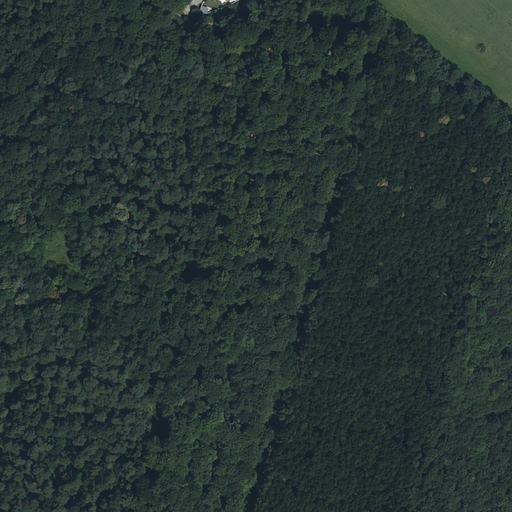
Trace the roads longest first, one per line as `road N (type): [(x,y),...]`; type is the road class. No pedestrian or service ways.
road 1 (track): [(384,38),(246,511)]
road 2 (track): [(405,511),(511,138)]
road 3 (track): [(173,5),(222,28),(269,13),(384,38),(511,138)]
